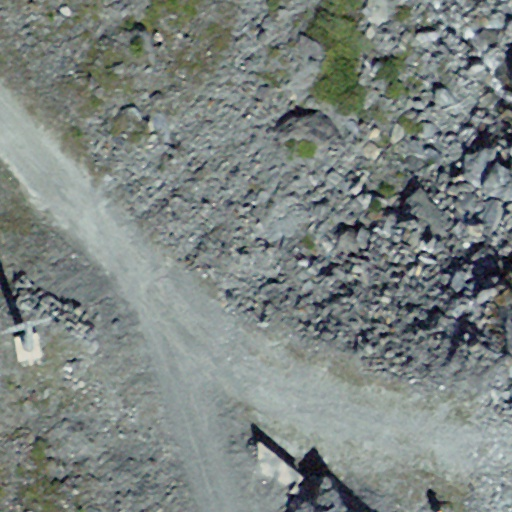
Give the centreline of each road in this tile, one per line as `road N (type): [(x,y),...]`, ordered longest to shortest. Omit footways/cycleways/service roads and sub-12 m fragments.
road 1 (track): [(0,116),(160,290),(414,434),(511,432)]
road 2 (track): [(160,290),(219,511)]
